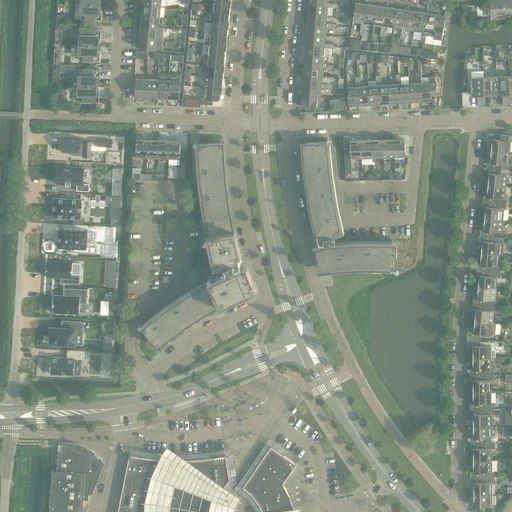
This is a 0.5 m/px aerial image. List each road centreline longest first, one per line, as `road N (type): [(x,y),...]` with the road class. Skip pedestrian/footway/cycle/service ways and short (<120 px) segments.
road 1 (unclassified): [(12,415),(32,0)]
road 2 (residential): [(458,511),(457,342),(473,118)]
road 3 (residential): [(153,378),(200,337),(268,305),(239,192),(237,121)]
road 4 (residential): [(237,121),(116,119),(122,0)]
road 5 (residential): [(328,318),(294,200),(287,125)]
road 6 (residential): [(142,308),(179,280),(182,191),(147,189)]
road 7 (residential): [(412,188),(345,189),(353,220),(410,218)]
road 8 (tertiary): [(159,401),(12,415)]
road 9 (residential): [(287,125),(419,120)]
road 10 (tertiary): [(276,251),(259,123)]
road 11 (residential): [(287,125),(296,0)]
road 12 (tertiary): [(259,123),(269,0)]
road 13 (residential): [(237,121),(245,0)]
